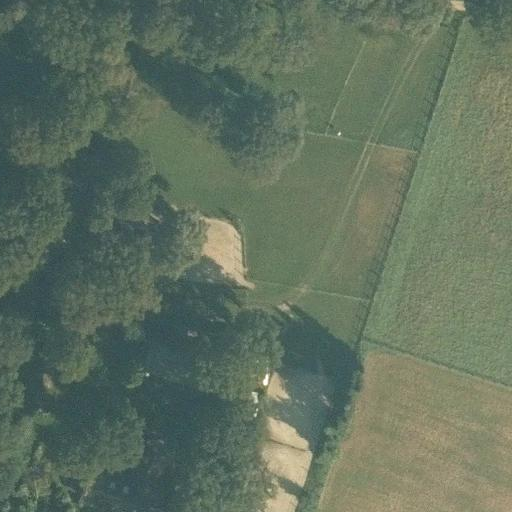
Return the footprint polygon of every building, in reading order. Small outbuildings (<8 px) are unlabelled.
[(43,365),(76,372),(83,336),(51,329),(43,365)] [(134,357),(145,361),(150,349),(139,345),(134,357)] [(146,364),(192,380),(198,364),(152,348),(146,364)] [(148,439),(145,448),(159,454),(163,445),(148,439)] [(99,448),(94,463),(116,471),(121,457),(119,452),(104,446),(99,448)] [(164,455),(159,454),(145,448),(142,447),(131,477),(116,471),(94,463),(93,463),(81,497),(121,511),(123,511),(126,507),(140,511),(142,511),(145,505),(164,455)] [(221,480),(239,483),(241,467),(225,464),(225,465),(205,461),(203,475),(221,480)]
